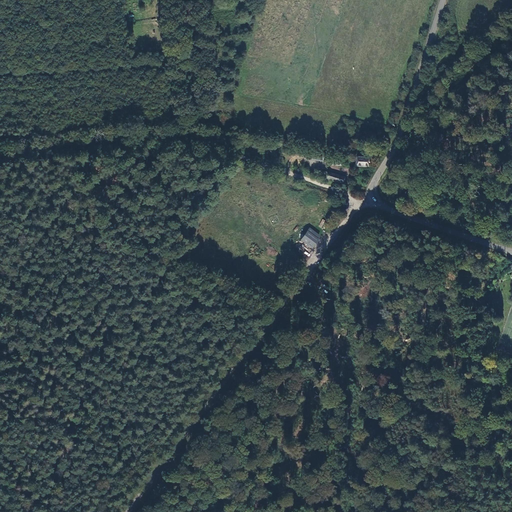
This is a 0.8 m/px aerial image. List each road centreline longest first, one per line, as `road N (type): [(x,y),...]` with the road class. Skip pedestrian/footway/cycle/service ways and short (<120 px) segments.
road 1 (track): [(128,511),(350,215),(372,202)]
road 2 (tertiary): [(511,251),(388,209),(370,195),(399,136),(443,0)]
road 3 (track): [(0,156),(156,135),(195,142)]
road 4 (unknown): [(511,21),(400,132)]
road 5 (track): [(181,0),(195,142)]
